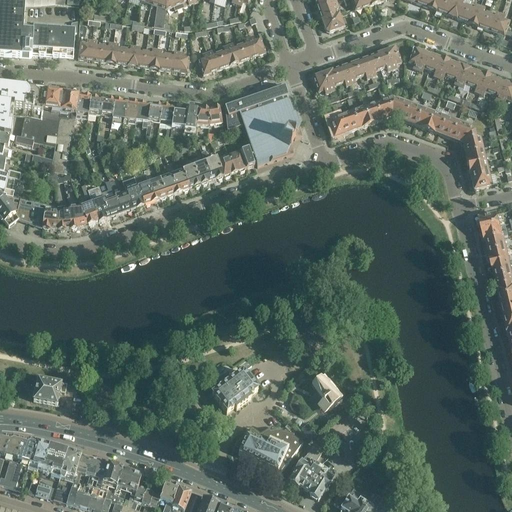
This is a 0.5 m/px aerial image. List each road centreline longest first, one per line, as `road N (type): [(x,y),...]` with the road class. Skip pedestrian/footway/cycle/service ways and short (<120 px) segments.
road 1 (residential): [(324,162),(66,254),(0,235)]
road 2 (residential): [(0,73),(210,96),(291,67)]
road 3 (residential): [(511,429),(458,208)]
road 4 (primary): [(203,479),(81,432),(0,419)]
road 5 (primary): [(0,428),(79,441),(203,479)]
road 6 (residential): [(511,67),(401,28),(316,57)]
road 7 (residential): [(458,208),(448,162),(398,144),(324,162)]
